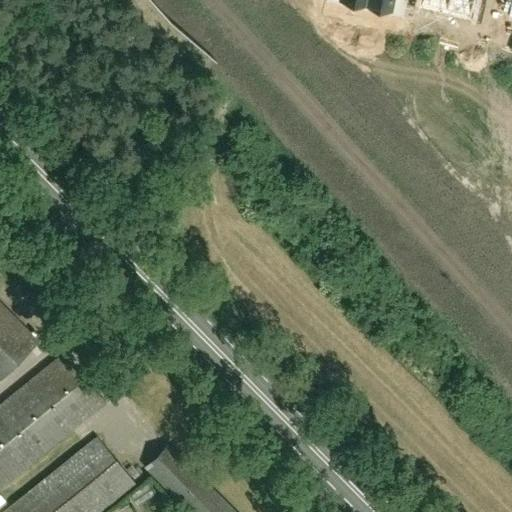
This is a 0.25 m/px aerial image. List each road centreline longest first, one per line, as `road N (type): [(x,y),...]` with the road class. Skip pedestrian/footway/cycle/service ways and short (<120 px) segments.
road 1 (primary): [(388,511),(0,120)]
road 2 (primary): [(0,143),(366,511)]
